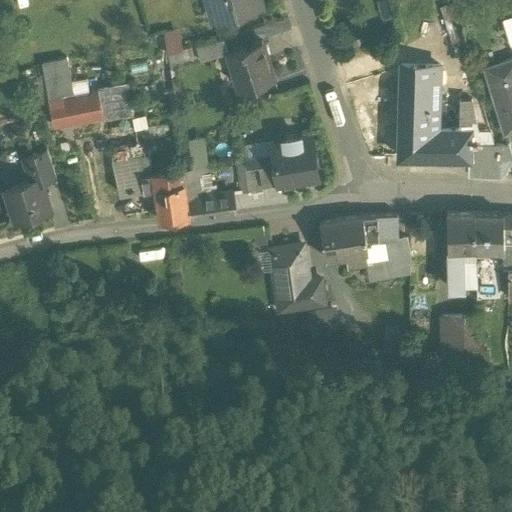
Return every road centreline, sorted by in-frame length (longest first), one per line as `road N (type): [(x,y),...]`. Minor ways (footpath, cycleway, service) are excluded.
road 1 (residential): [(360,197),(58,233),(0,248)]
road 2 (residential): [(297,0),(360,197)]
road 3 (residential): [(511,197),(360,197)]
